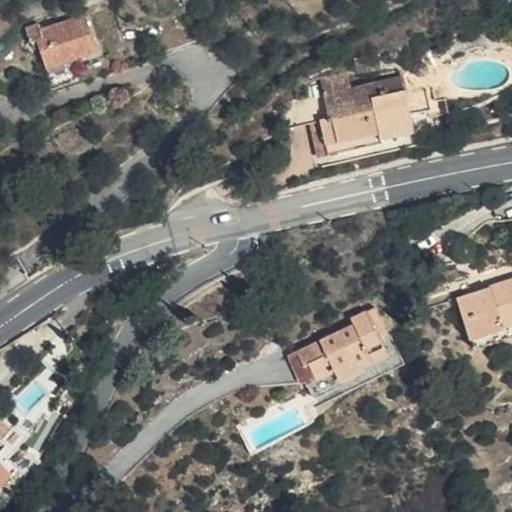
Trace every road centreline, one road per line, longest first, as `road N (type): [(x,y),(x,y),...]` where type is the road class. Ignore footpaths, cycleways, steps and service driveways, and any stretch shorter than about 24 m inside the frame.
road 1 (residential): [(50,511),(118,342),(159,302),(234,254),(243,238),(240,215)]
road 2 (secondary): [(511,162),(240,215)]
road 3 (secondary): [(240,215),(71,276),(0,325)]
